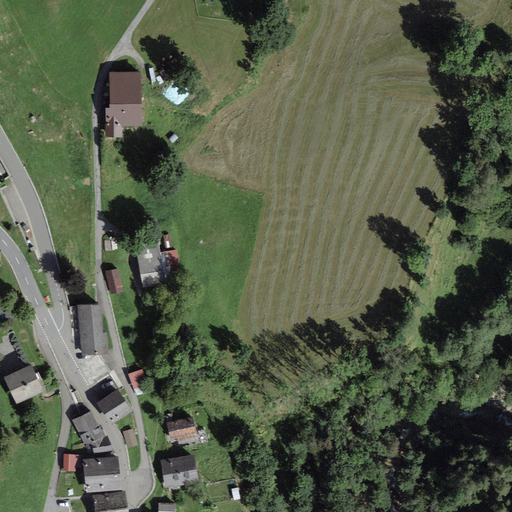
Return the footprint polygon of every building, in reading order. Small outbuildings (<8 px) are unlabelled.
[(141,74),(112,76),(114,112),(110,112),(111,136),(124,135),(124,123),(143,122),(141,74)] [(158,245),(138,248),(144,288),(164,284),(158,245)] [(118,268),(105,271),(111,294),(123,291),(118,268)] [(100,301),(77,303),(82,354),(109,351),(106,329),(103,330),(100,301)] [(5,303),(0,306),(0,315),(4,323),(13,318),(5,303)] [(4,375),(16,401),(44,388),(32,362),(4,375)] [(145,371),(133,376),(138,389),(150,384),(145,371)] [(120,393),(102,404),(113,422),(131,411),(120,393)] [(91,409),(73,420),(88,448),(93,447),(94,455),(115,451),(105,433),(91,409)] [(196,420),(170,426),(176,447),(201,441),(196,420)] [(82,458),(87,491),(122,486),(118,453),(82,458)] [(164,465),(168,487),(200,481),(197,459),(164,465)] [(92,494),(95,511),(128,511),(125,489),(92,494)]
